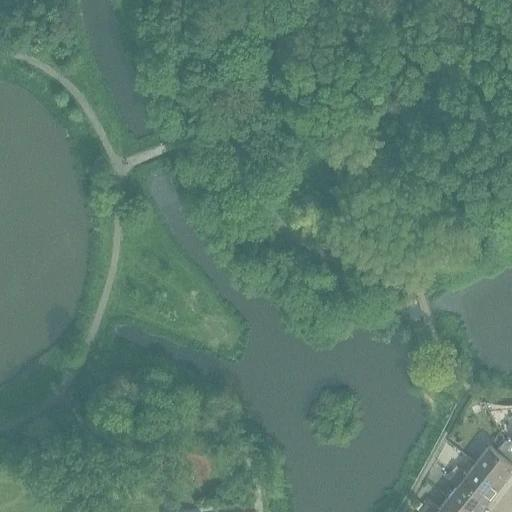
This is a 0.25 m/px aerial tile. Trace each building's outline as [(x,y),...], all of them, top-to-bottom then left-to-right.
[(489,444),(475,462),(502,483),(511,470),(511,452),(505,439),(500,445),(496,450),(489,444)] [(143,480),(196,483),(197,455),(145,453),(143,480)] [(456,465),(451,471),(489,500),(502,483),(475,462),(466,473),(456,465)] [(468,511),(479,511),(489,500),(451,471),(447,477),(457,485),(448,496),(468,511)] [(429,499),(424,505),(433,511),(468,511),(448,496),(439,507),(429,499)]
